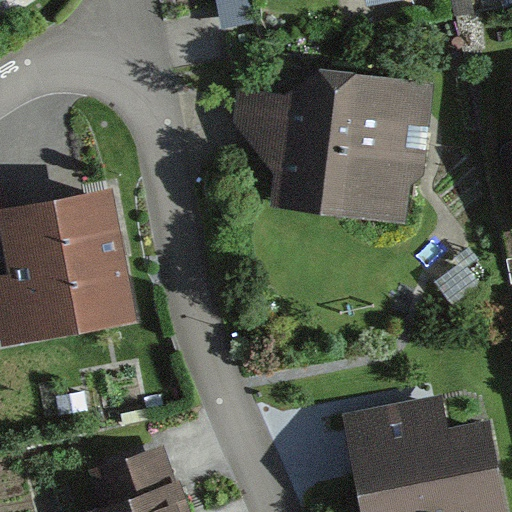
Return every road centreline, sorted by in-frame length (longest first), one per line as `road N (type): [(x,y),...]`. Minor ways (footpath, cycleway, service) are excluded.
road 1 (residential): [(136,4),(200,327),(271,511)]
road 2 (residential): [(0,93),(136,4)]
